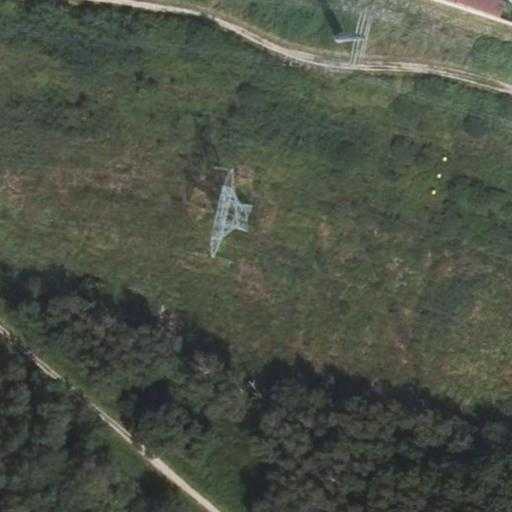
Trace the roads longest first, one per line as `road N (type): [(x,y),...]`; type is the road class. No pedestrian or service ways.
road 1 (track): [(0,223),(296,263),(372,249),(511,181)]
road 2 (track): [(0,328),(216,511)]
